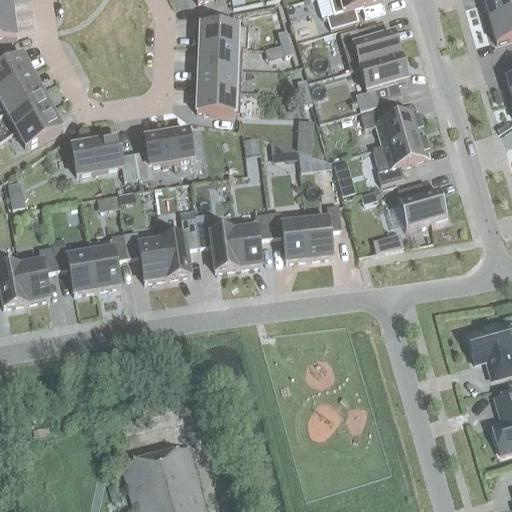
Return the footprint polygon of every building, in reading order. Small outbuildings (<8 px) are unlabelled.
[(327,0),(332,18),(325,21),(330,35),(358,26),(354,14),(383,6),(381,0),(327,0)] [(511,0),(490,0),(482,3),(489,25),(511,18),(511,0)] [(11,3),(0,4),(0,25),(13,23),(11,3)] [(511,18),(489,25),(495,48),(511,43),(511,18)] [(13,23),(0,25),(0,45),(16,44),(13,23)] [(356,35),(339,40),(342,52),(349,77),(359,74),(358,74),(399,62),(392,38),(383,41),(379,28),(356,35)] [(199,30),(198,52),(239,53),(239,55),(246,55),(247,32),(199,30)] [(284,36),(276,38),(280,50),(288,48),(285,36),(284,36)] [(288,48),(280,50),(283,62),(291,59),(292,59),(288,48)] [(198,52),(197,74),(238,75),(239,55),(239,53),(198,52)] [(20,60),(0,70),(0,95),(30,79),(20,60)] [(399,62),(358,74),(359,74),(365,97),(373,95),(377,107),(400,101),(396,88),(406,86),(399,62)] [(197,74),(196,96),(237,97),(238,75),(197,74)] [(30,79),(0,95),(0,106),(5,116),(41,97),(30,79)] [(305,85),(296,88),(300,99),(308,97),(305,85)] [(196,96),(195,118),(236,119),(237,97),(196,96)] [(41,97),(5,116),(15,135),(51,116),(41,97)] [(308,97),(300,99),(303,111),(311,109),(308,97)] [(383,114),(359,121),(363,135),(375,131),(381,151),(381,152),(422,141),(415,118),(386,126),(383,114)] [(51,116),(15,135),(26,153),(61,134),(51,116)] [(298,126),(298,138),(313,139),(313,127),(298,126)] [(145,157),(133,159),(138,184),(138,187),(151,184),(149,171),(192,164),(187,137),(143,144),(145,157)] [(381,151),(371,154),(378,176),(376,177),(380,191),(403,184),(400,172),(428,163),(422,141),(381,152),(381,151)] [(258,143),(243,145),(245,163),(260,161),(258,143)] [(117,145),(70,153),(75,180),(121,172),(123,187),(138,184),(133,159),(120,162),(117,145)] [(296,156),(283,151),(285,167),(297,165),(296,156)] [(425,188),(397,196),(400,208),(397,209),(405,235),(445,223),(438,197),(428,200),(425,188)] [(22,199),(9,201),(12,215),(25,212),(22,199)] [(327,224),(304,227),(308,265),(332,263),(329,236),(340,235),(337,211),(326,212),(327,224)] [(279,218),(266,219),(269,243),(281,242),(284,268),(308,265),(304,227),(281,229),(279,218)] [(233,235),(232,236),(237,274),(261,271),(257,245),(269,243),(266,219),(254,221),(255,233),(233,235)] [(207,227),(194,229),(198,253),(210,251),(214,277),(237,274),(232,236),(233,235),(232,231),(208,234),(207,227)] [(166,246),(161,246),(166,284),(190,281),(186,255),(198,253),(194,229),(182,231),(184,243),(175,244),(166,246)] [(135,238),(123,240),(127,264),(139,262),(143,288),(166,284),(161,246),(152,248),(137,250),(135,238)] [(112,254),(89,258),(96,296),(119,292),(115,266),(127,264),(123,240),(110,242),(112,254)] [(402,245),(390,248),(391,255),(404,252),(402,245)] [(64,250),(51,253),(56,276),(68,274),(72,300),(96,296),(89,258),(66,262),(64,250)] [(19,271),(18,271),(26,309),(49,304),(44,279),(56,276),(51,253),(37,255),(40,267),(19,271)] [(0,302),(2,314),(26,309),(18,271),(19,271),(18,266),(0,269),(0,302)] [(488,364),(490,372),(488,372),(491,385),(511,379),(511,367),(509,358),(511,357),(511,351),(505,328),(465,340),(473,368),(488,364)] [(503,426),(491,430),(499,459),(511,455),(511,399),(494,404),(499,420),(501,419),(503,426)] [(203,511),(188,454),(121,473),(131,511),(203,511)]
